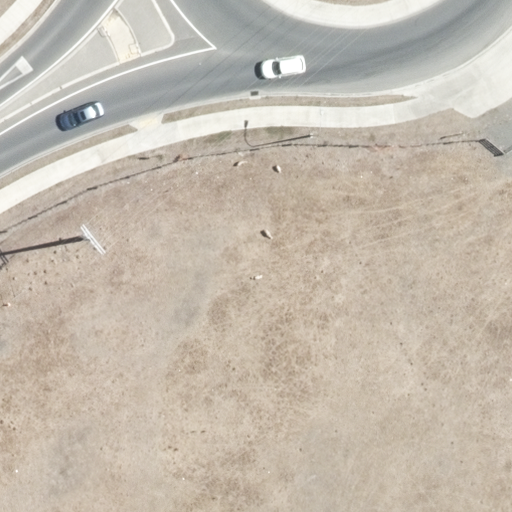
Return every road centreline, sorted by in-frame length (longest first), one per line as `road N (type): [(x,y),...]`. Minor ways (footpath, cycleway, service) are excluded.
road 1 (secondary): [(289,50),(23,137),(0,152)]
road 2 (secondary): [(289,50),(354,60),(419,49),(492,0)]
road 3 (secondary): [(0,87),(30,65),(85,0)]
